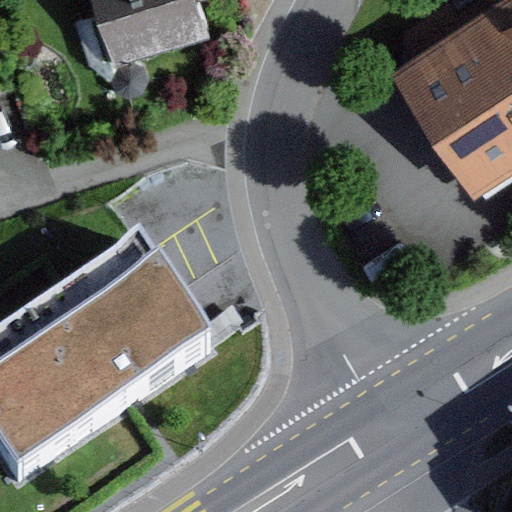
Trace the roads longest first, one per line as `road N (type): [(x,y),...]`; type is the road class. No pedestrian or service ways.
road 1 (residential): [(378,417),(330,324),(277,190),(280,121),(330,0)]
road 2 (primary): [(378,417),(511,339)]
road 3 (primary): [(332,451),(191,511)]
